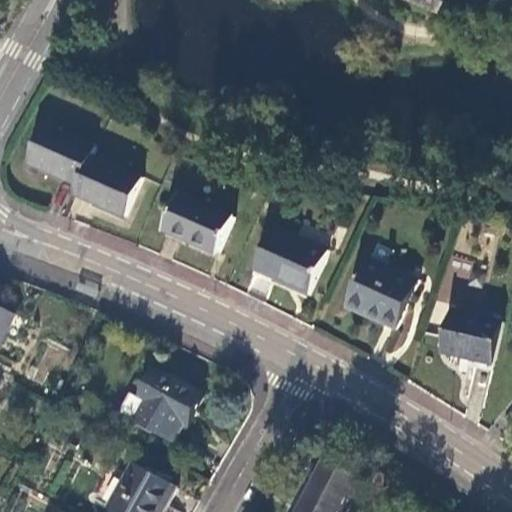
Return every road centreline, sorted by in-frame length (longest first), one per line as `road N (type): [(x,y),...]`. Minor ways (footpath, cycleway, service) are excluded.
road 1 (tertiary): [(306,358),(59,247)]
road 2 (tertiary): [(511,485),(306,358)]
road 3 (residential): [(306,358),(219,511)]
road 4 (secondary): [(0,116),(61,0)]
